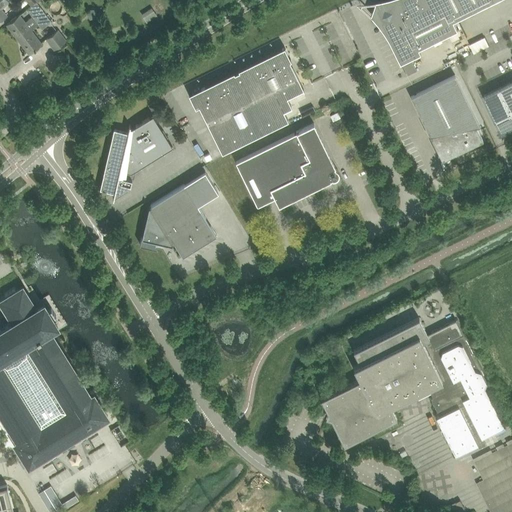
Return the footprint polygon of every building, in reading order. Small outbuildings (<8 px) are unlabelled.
[(9,1),(8,0),(0,0),(0,18),(1,20),(7,14),(3,11),(1,8),(9,1)] [(377,0),(379,4),(376,14),(372,16),(376,20),(378,23),(379,25),(383,30),(384,32),(386,34),(388,37),(389,39),(400,62),(424,50),(422,46),(457,29),(453,20),(493,0),(377,0)] [(20,14),(8,24),(30,53),(31,52),(32,53),(36,50),(36,48),(42,44),(32,30),(39,24),(38,22),(47,15),(37,1),(27,9),(33,16),(25,22),(20,14)] [(153,8),(148,10),(149,12),(149,14),(147,15),(151,19),(158,15),(153,8)] [(58,29),(47,38),(55,49),(66,40),(58,29)] [(284,48),(275,52),(275,51),(276,50),(205,85),(206,85),(206,86),(200,89),(199,88),(195,90),(195,91),(191,93),(197,104),(195,105),(196,106),(199,104),(222,151),(288,119),(284,109),(292,105),(287,95),(303,87),(303,88),(304,88),(290,59),(291,59),(290,57),(290,58),(289,59),(284,48)] [(410,57),(401,62),(408,75),(417,71),(410,57)] [(411,96),(431,137),(437,149),(439,156),(441,156),(442,160),(443,160),(443,159),(455,153),(483,140),(476,126),(480,125),(455,74),(411,96)] [(511,81),(483,95),(489,108),(488,108),(491,113),(492,113),(501,131),(511,125),(511,81)] [(130,124),(128,131),(115,128),(101,188),(114,191),(113,197),(114,197),(114,196),(128,188),(129,183),(131,184),(132,178),(130,177),(131,171),(173,145),(158,122),(153,114),(132,127),(133,125),(130,124)] [(314,122),(236,161),(258,204),(275,196),(279,205),(331,179),(331,178),(332,178),(333,178),(335,178),(336,178),(337,177),(338,176),(339,174),(339,173),(339,172),(339,170),(338,169),(337,168),(335,167),(336,166),(314,122)] [(205,170),(185,183),(149,205),(140,243),(157,247),(155,244),(156,240),(173,244),(173,243),(174,241),(183,255),(217,234),(198,204),(219,192),(205,170)] [(251,241),(245,229),(239,233),(240,235),(233,239),(237,248),(251,241)] [(44,303),(39,306),(36,308),(23,286),(16,290),(15,288),(6,294),(7,296),(0,300),(14,322),(7,326),(0,330),(0,412),(18,442),(15,444),(19,450),(18,450),(19,451),(19,450),(21,453),(20,453),(21,454),(22,454),(23,456),(22,457),(23,457),(24,457),(25,460),(25,461),(26,460),(29,466),(108,417),(105,411),(105,410),(104,411),(102,408),(103,408),(103,407),(102,407),(100,405),(101,404),(100,403),(100,404),(98,401),(99,401),(98,400),(94,394),(91,396),(50,330),(58,325),(54,318),(57,316),(52,307),(48,309),(44,303)] [(487,381),(463,333),(456,319),(427,333),(419,317),(353,349),(360,362),(353,366),(360,378),(321,398),(328,411),(327,413),(326,416),(329,417),(331,418),(344,444),(397,418),(390,405),(428,386),(433,396),(431,397),(439,414),(436,415),(455,454),(477,443),(479,446),(485,443),(482,436),(504,425),(485,386),(487,381)] [(477,482),(491,511),(511,511),(511,437),(473,458),(484,479),(477,482)] [(7,484),(0,485),(0,511),(14,511),(8,485),(7,484)] [(67,495),(49,501),(52,511),(70,505),(67,495)]
